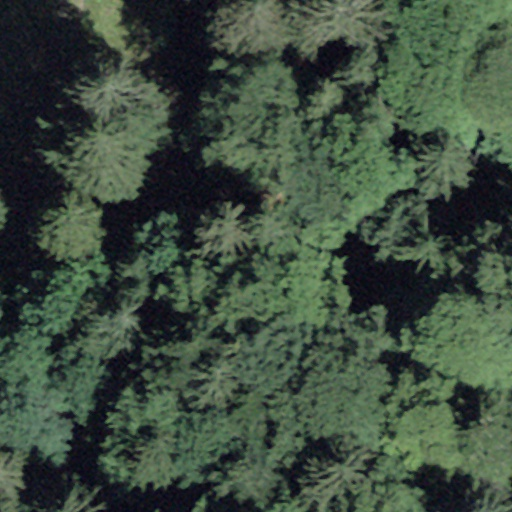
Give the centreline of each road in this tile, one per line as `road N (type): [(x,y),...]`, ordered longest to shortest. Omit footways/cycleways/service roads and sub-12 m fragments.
road 1 (track): [(81,0),(37,222),(36,270),(58,353)]
road 2 (track): [(95,511),(58,353)]
